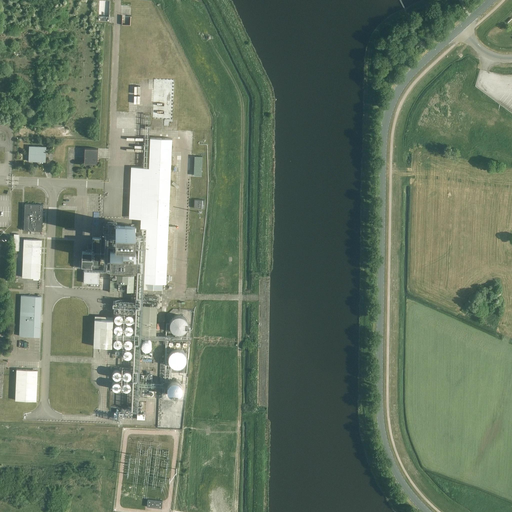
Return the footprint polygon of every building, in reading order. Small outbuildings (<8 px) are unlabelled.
[(163,283),(166,283),(172,138),(151,137),(150,167),(131,167),(129,218),(141,219),(141,228),(146,228),(144,289),(162,289),(163,283)] [(29,161),(46,162),(46,147),(29,146),(29,161)] [(98,149),(85,148),(84,163),(98,164),(98,149)] [(203,156),(195,156),(194,175),(202,176),(203,156)] [(205,200),(194,199),(194,208),(204,208),(205,200)] [(24,230),(42,231),(43,205),(25,204),(24,230)] [(115,239),(135,240),(135,227),(116,226),(115,239)] [(101,238),(93,237),(92,251),(83,251),(82,266),(100,267),(101,238)] [(22,277),(40,278),(42,240),(24,239),(22,277)] [(110,261),(136,263),(136,252),(133,252),(133,249),(123,248),(123,251),(110,251),(110,261)] [(84,283),(99,283),(100,271),(84,271),(84,283)] [(127,290),(134,290),(134,273),(111,272),(110,276),(116,276),(115,279),(110,279),(110,292),(117,292),(117,281),(127,281),(127,290)] [(42,296),(21,295),(19,336),(40,337),(42,296)] [(157,305),(143,305),(142,334),(156,334),(157,305)] [(173,315),(173,331),(188,330),(187,314),(173,315)] [(94,346),(111,347),(113,317),(95,316),(94,346)] [(152,348),(153,339),(146,338),(145,347),(152,348)] [(168,353),(176,368),(190,361),(183,346),(168,353)] [(15,400),(37,401),(38,370),(17,369),(15,400)] [(185,392),(183,379),(169,381),(171,395),(185,392)] [(147,506),(162,508),(163,501),(148,499),(147,506)]
